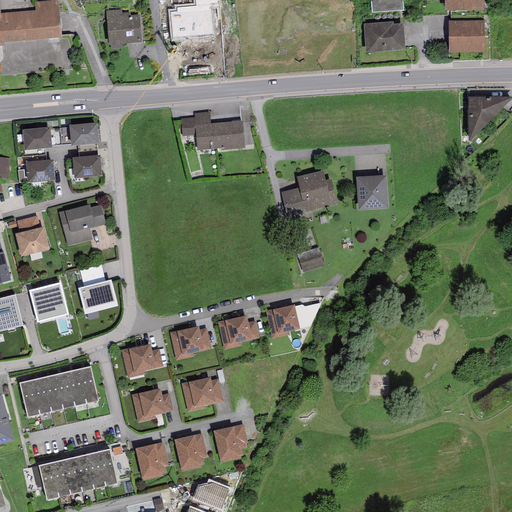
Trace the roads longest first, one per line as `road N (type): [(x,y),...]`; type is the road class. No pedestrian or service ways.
road 1 (primary): [(511,76),(110,100)]
road 2 (residential): [(110,100),(128,320),(99,343),(0,366)]
